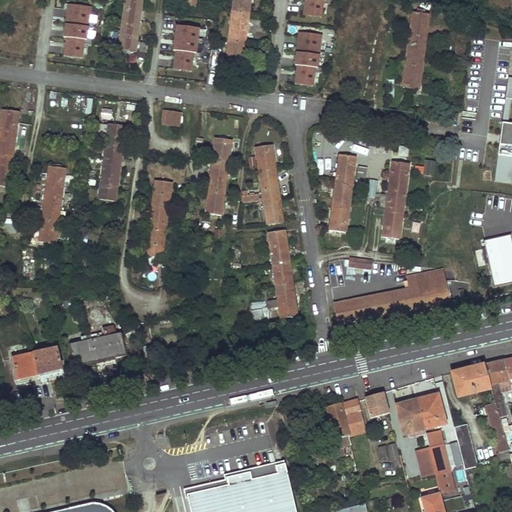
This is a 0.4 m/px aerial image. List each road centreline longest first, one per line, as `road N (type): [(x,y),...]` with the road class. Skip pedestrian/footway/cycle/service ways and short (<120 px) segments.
road 1 (primary): [(0,451),(329,371)]
road 2 (primary): [(327,362),(0,439)]
road 3 (residential): [(0,71),(294,110)]
road 4 (residential): [(327,362),(294,110)]
road 5 (primary): [(511,320),(327,362)]
road 6 (primary): [(329,371),(511,332)]
road 7 (unknown): [(255,105),(226,278)]
road 8 (residential): [(294,110),(459,132)]
